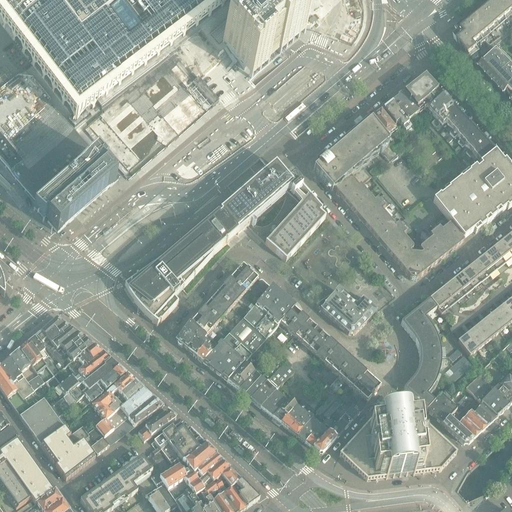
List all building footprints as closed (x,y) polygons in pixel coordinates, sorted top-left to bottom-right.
[(43,80),(75,122),(233,0),(0,0),(0,23),(5,30),(43,80)] [(276,0),(274,0),(221,46),(225,51),(229,55),(235,62),(243,71),(248,77),(251,80),(260,72),(262,70),(302,35),(305,32),(303,30),(276,0)] [(289,0),(289,1),(285,3),(286,4),(297,17),(303,12),(293,0),(289,0)] [(511,0),(502,0),(453,40),(474,65),(477,62),(479,61),(511,33),(511,0)] [(511,67),(497,51),(483,65),(482,65),(481,67),(511,100),(511,67)] [(433,103),(441,97),(440,97),(440,96),(437,93),(426,82),(421,86),(419,83),(403,96),(418,114),(425,109),(433,103)] [(418,114),(403,96),(392,104),(406,123),(418,114)] [(437,122),(451,109),(452,109),(446,103),(442,98),(442,99),(441,97),(433,103),(425,109),(437,122)] [(406,123),(392,104),(383,111),(394,125),(397,122),(411,138),(415,134),(406,123)] [(448,127),(460,117),(452,109),(452,110),(451,109),(437,122),(438,122),(442,126),(445,123),(448,127)] [(395,131),(380,113),(369,121),(384,140),(395,131)] [(477,136),(468,126),(460,117),(448,127),(452,131),(449,134),(453,140),(456,137),(460,141),(457,144),(462,149),(464,146),(477,136)] [(371,179),(361,167),(378,152),(388,164),(397,156),(393,151),(384,140),(369,121),(324,160),(322,158),(317,162),(314,166),(317,169),(313,172),(326,187),(328,185),(350,211),(352,209),(367,196),(374,204),(381,197),(384,195),(370,180),(371,179)] [(439,125),(437,123),(435,121),(431,124),(435,129),(439,125)] [(0,137),(0,159),(35,202),(44,194),(46,196),(48,198),(33,211),(38,217),(43,223),(45,221),(57,234),(118,181),(73,130),(28,170),(7,145),(0,137)] [(494,154),(485,145),(477,136),(464,146),(468,151),(465,154),(470,159),(472,156),(477,160),(473,163),(475,165),(472,167),(474,170),(494,154)] [(511,202),(511,173),(509,170),(510,170),(504,163),(502,165),(494,154),(474,170),(443,195),(438,199),(433,203),(436,207),(437,207),(451,225),(463,240),(463,241),(468,237),(473,233),(475,235),(506,210),(507,212),(511,207),(511,205),(511,204),(511,203),(511,202)] [(234,238),(237,236),(245,229),(287,194),(292,198),(296,195),(301,189),(292,178),(291,179),(288,182),(275,167),(219,215),(216,218),(171,256),(139,279),(124,290),(130,300),(135,308),(142,315),(149,322),(156,328),(159,324),(160,325),(178,306),(173,301),(178,295),(177,294),(178,294),(176,292),(180,289),(183,291),(212,259),(213,258),(212,257),(234,238)] [(325,220),(319,215),(320,213),(321,213),(314,204),(301,189),(296,195),(304,202),(294,212),(284,224),(275,234),(274,235),(273,235),(265,245),(282,261),(285,264),(295,254),(305,243),(315,231),(325,220)] [(405,220),(391,204),(389,206),(381,197),(374,204),(367,196),(352,209),(350,211),(357,219),(364,227),(371,236),(373,234),(388,221),(395,229),(403,222),(405,220)] [(428,269),(435,262),(437,265),(446,258),(446,257),(454,251),(463,244),(461,242),(463,241),(463,240),(451,225),(437,207),(436,207),(442,215),(433,223),(434,225),(425,233),(423,230),(420,233),(419,233),(416,257),(414,256),(410,256),(409,255),(412,252),(413,251),(413,250),(412,249),(409,246),(392,260),(408,279),(411,282),(415,282),(418,280),(419,280),(430,271),(428,269)] [(414,256),(416,233),(415,232),(412,229),(410,231),(403,222),(395,229),(388,221),(373,234),(371,236),(378,244),(385,252),(392,260),(409,246),(412,249),(413,250),(413,251),(412,252),(409,255),(410,256),(414,256)] [(511,257),(511,243),(508,239),(500,245),(511,258),(511,257)] [(511,258),(500,245),(493,252),(503,265),(511,258)] [(503,265),(493,252),(485,258),(495,271),(503,265)] [(495,271),(485,258),(477,264),(487,277),(495,271)] [(487,277),(477,264),(469,271),(479,284),(487,277)] [(253,285),(258,281),(244,269),(242,271),(240,270),(229,281),(245,295),(253,285)] [(479,284),(469,271),(461,277),(471,290),(479,284)] [(471,290),(461,277),(453,283),(463,297),(471,290)] [(245,295),(229,281),(216,296),(231,310),(245,295)] [(463,297),(453,283),(445,290),(455,303),(463,297)] [(294,310),(271,289),(265,296),(258,304),(280,325),(293,310),(294,310)] [(440,316),(453,305),(455,303),(445,290),(430,302),(440,316)] [(355,335),(376,314),(356,296),(349,304),(340,296),(337,293),(328,303),(325,300),(315,306),(316,307),(315,307),(316,308),(347,335),(348,336),(350,336),(353,336),(355,336),(355,335)] [(231,310),(216,296),(203,310),(218,324),(231,310)] [(429,326),(424,321),(429,317),(432,321),(439,315),(440,316),(430,302),(400,326),(408,335),(411,338),(414,343),(416,347),(418,352),(419,358),(419,359),(440,358),(440,352),(438,345),(436,338),(432,332),(429,326)] [(247,362),(264,343),(280,325),(258,304),(254,308),(251,305),(247,308),(251,312),(242,322),(223,343),(222,342),(220,344),(216,349),(210,343),(209,342),(206,339),(192,326),(191,327),(190,326),(189,326),(183,333),(175,344),(176,345),(177,347),(178,348),(179,349),(182,349),(226,384),(247,362)] [(511,324),(511,319),(505,311),(504,309),(497,315),(498,317),(507,328),(511,324)] [(218,324),(203,310),(192,322),(194,324),(192,326),(206,339),(212,332),(218,324)] [(287,332),(301,317),(293,310),(280,325),(280,326),(278,329),(285,335),(287,332)] [(507,328),(498,317),(497,315),(489,321),(490,323),(499,334),(507,328)] [(325,338),(317,331),(315,330),(316,329),(313,327),(312,327),(301,317),(287,332),(294,338),(308,351),(314,345),(313,344),(315,343),(320,337),(323,340),(325,338)] [(46,341),(47,340),(65,326),(57,320),(54,322),(35,339),(41,345),(46,341)] [(499,334),(490,323),(489,321),(481,327),(483,328),(492,340),(499,334)] [(52,346),(72,331),(65,326),(47,340),(52,346)] [(492,340),(483,328),(481,327),(474,333),(475,334),(484,346),(492,340)] [(60,349),(72,340),(78,336),(72,331),(52,346),(57,352),(60,349)] [(484,346),(475,334),(474,333),(467,339),(468,340),(477,352),(484,346)] [(67,357),(85,342),(78,336),(72,340),(60,349),(67,357)] [(323,364),(337,349),(325,338),(323,340),(320,337),(315,343),(313,344),(314,345),(308,351),(316,358),(323,364)] [(274,345),(268,339),(265,343),(271,349),(274,345)] [(477,352),(468,340),(467,339),(459,345),(469,358),(477,352)] [(44,352),(34,340),(28,345),(42,363),(45,367),(46,369),(54,379),(59,375),(47,359),(49,357),(45,352),(44,352)] [(72,365),(93,348),(85,342),(67,357),(61,360),(58,363),(59,364),(56,367),(60,374),(66,369),(67,368),(72,365)] [(45,367),(42,363),(28,345),(22,350),(19,353),(44,387),(46,385),(54,379),(46,369),(45,367)] [(257,361),(267,349),(263,346),(253,358),(257,361)] [(77,374),(102,356),(93,348),(72,365),(67,368),(71,373),(74,376),(77,374)] [(338,377),(350,364),(348,362),(349,360),(337,349),(323,364),(338,377)] [(263,367),(273,354),(269,351),(259,364),(263,367)] [(44,387),(19,353),(9,361),(34,395),(44,387)] [(79,387),(110,363),(102,356),(77,374),(82,380),(77,384),(79,387)] [(250,402),(284,366),(287,363),(281,357),(272,366),(273,367),(265,375),(245,398),(250,402)] [(427,398),(431,392),(434,387),(437,380),(439,373),(440,370),(440,364),(440,358),(419,359),(419,363),(418,368),(416,373),(414,378),(411,382),(403,392),(426,412),(434,404),(427,398)] [(498,368),(502,364),(497,358),(493,362),(498,368)] [(34,395),(9,361),(0,368),(0,369),(21,399),(23,398),(31,410),(43,401),(52,394),(46,385),(44,387),(34,395)] [(238,393),(258,371),(247,362),(226,384),(238,393)] [(71,409),(118,371),(110,363),(79,387),(72,393),(65,400),(58,405),(51,411),(58,420),(61,418),(70,411),(71,410),(71,409)] [(352,390),(366,375),(353,364),(352,366),(350,364),(338,377),(352,390)] [(280,389),(294,374),(284,366),(250,402),(260,410),(274,393),(280,389)] [(21,399),(0,369),(0,392),(19,419),(31,410),(23,398),(21,399)] [(102,396),(98,391),(101,388),(105,393),(125,378),(125,377),(118,371),(71,409),(71,410),(76,416),(89,406),(90,406),(102,396)] [(245,398),(265,375),(262,372),(261,374),(258,371),(238,393),(245,398)] [(449,371),(443,376),(447,380),(449,378),(453,376),(449,371)] [(376,387),(378,386),(366,375),(352,390),(367,403),(379,390),(376,387)] [(509,408),(493,393),(489,389),(479,378),(465,391),(471,396),(474,400),(482,407),(496,420),(509,408)] [(72,393),(79,387),(77,384),(76,384),(72,379),(54,393),(59,399),(62,396),(65,400),(72,393)] [(114,401),(111,398),(116,393),(119,397),(134,385),(127,379),(126,379),(108,394),(91,408),(104,424),(114,416),(110,409),(112,407),(110,404),(114,401)] [(509,408),(511,405),(511,382),(508,379),(499,389),(498,388),(493,393),(509,408)] [(58,389),(52,381),(47,386),(52,393),(58,389)] [(127,406),(142,392),(134,385),(119,397),(114,401),(110,404),(112,407),(110,409),(114,416),(122,410),(127,406)] [(334,393),(329,388),(325,391),(331,396),(334,393)] [(103,441),(123,424),(130,433),(134,429),(128,421),(152,401),(142,392),(127,406),(122,410),(114,416),(104,424),(95,431),(88,437),(89,439),(95,446),(93,448),(91,450),(96,458),(108,449),(103,441)] [(266,415),(280,399),(274,393),(260,410),(266,415)] [(458,416),(474,400),(471,396),(456,412),(448,405),(452,400),(445,393),(434,404),(426,412),(443,428),(450,435),(457,428),(464,421),(458,416)] [(272,420),(286,404),(280,399),(266,415),(272,420)] [(319,417),(332,403),(328,399),(315,413),(319,417)] [(347,429),(358,416),(360,413),(365,408),(366,407),(365,405),(360,400),(351,409),(339,422),(347,429)] [(58,420),(51,411),(43,401),(31,410),(19,419),(39,447),(64,429),(58,420)] [(134,429),(162,410),(152,401),(128,421),(134,429)] [(327,420),(340,406),(336,403),(323,417),(327,420)] [(281,426),(296,410),(286,404),(272,420),(281,426)] [(496,420),(482,407),(473,417),(470,414),(464,421),(457,428),(473,442),(496,420)] [(288,432),(304,415),(296,410),(281,426),(288,432)] [(143,444),(175,421),(167,414),(138,435),(143,444)] [(296,438),(311,421),(304,415),(288,432),(296,438)] [(0,434),(8,428),(0,417),(0,416),(0,434)] [(370,424),(339,458),(341,459),(359,476),(365,481),(366,483),(367,483),(375,482),(377,481),(385,480),(385,481),(387,481),(386,480),(387,480),(392,479),(394,479),(399,479),(400,478),(405,478),(407,478),(412,477),(414,477),(422,476),(424,475),(432,474),(433,474),(438,473),(440,473),(441,472),(445,468),(446,467),(454,458),(456,456),(454,455),(448,450),(414,418),(397,420),(387,422),(370,424)] [(312,451),(328,435),(335,428),(327,420),(320,428),(304,445),(312,451)] [(304,445),(320,428),(311,422),(312,422),(311,421),(296,438),(304,445)] [(336,440),(347,429),(339,422),(335,428),(328,435),(336,440)] [(108,449),(130,433),(123,424),(103,441),(108,449)] [(184,452),(179,446),(173,437),(185,429),(179,424),(153,443),(158,450),(149,456),(150,457),(143,461),(151,474),(153,476),(155,474),(157,476),(176,463),(178,466),(188,459),(184,452)] [(0,434),(0,438),(10,431),(8,428),(0,434)] [(473,442),(457,428),(450,435),(463,446),(468,446),(473,442)] [(95,460),(84,447),(82,444),(89,439),(88,437),(81,429),(78,431),(73,435),(71,436),(64,429),(39,447),(65,483),(95,460)] [(181,442),(190,435),(185,429),(173,437),(179,446),(182,444),(181,442)] [(0,454),(18,442),(10,431),(0,438),(0,454)] [(184,452),(198,442),(190,435),(181,442),(182,444),(179,446),(184,452)] [(322,455),(336,441),(336,440),(328,435),(312,451),(318,456),(322,455)] [(54,493),(50,487),(29,456),(24,450),(18,442),(0,454),(0,458),(1,459),(0,459),(0,490),(15,511),(31,501),(35,507),(54,493)] [(188,459),(204,447),(198,442),(184,452),(188,459)] [(192,476),(216,459),(204,447),(188,459),(178,466),(176,463),(157,476),(151,479),(157,490),(164,486),(173,498),(177,496),(184,491),(179,484),(191,475),(192,476)] [(134,489),(141,484),(150,478),(148,475),(151,474),(143,461),(142,459),(137,462),(135,460),(128,466),(120,472),(121,473),(105,485),(119,506),(137,494),(134,489)] [(194,486),(197,484),(222,465),(216,459),(192,476),(189,479),(194,486)] [(221,479),(229,472),(222,465),(197,484),(204,492),(212,485),(221,479)] [(240,483),(229,472),(221,479),(230,490),(240,483)] [(246,489),(240,483),(230,490),(247,510),(258,502),(246,489)] [(232,511),(214,487),(212,485),(204,492),(197,484),(194,486),(185,492),(191,501),(202,494),(205,497),(207,498),(216,511),(232,511)] [(243,511),(247,510),(230,490),(225,493),(218,484),(214,487),(232,511),(243,511)] [(111,511),(119,506),(105,485),(80,503),(86,511),(111,511)] [(181,511),(173,498),(164,486),(157,490),(154,492),(167,511),(181,511)] [(197,511),(191,501),(185,492),(184,491),(177,496),(173,498),(181,511),(197,511)] [(167,511),(154,492),(145,498),(148,502),(154,511),(167,511)] [(49,511),(62,503),(54,493),(35,507),(28,511),(49,511)] [(216,511),(207,498),(205,497),(202,494),(191,501),(197,511),(216,511)] [(27,511),(34,507),(31,503),(18,511),(27,511)] [(68,511),(62,503),(49,511),(68,511)]
